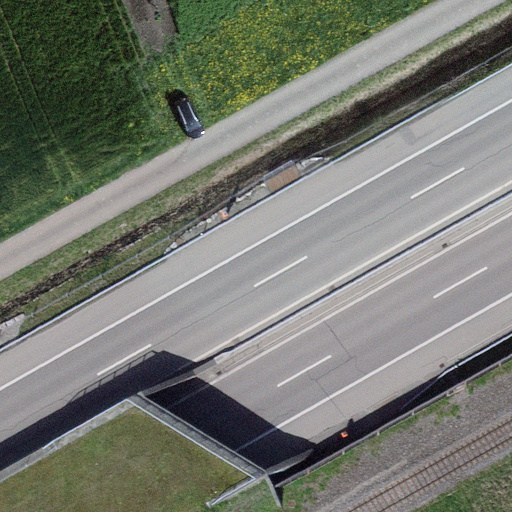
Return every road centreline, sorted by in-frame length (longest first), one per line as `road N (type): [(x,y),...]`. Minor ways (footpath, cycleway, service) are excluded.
road 1 (motorway): [(511,138),(0,427)]
road 2 (unclassified): [(0,264),(482,0)]
road 3 (motorway): [(57,511),(511,251)]
